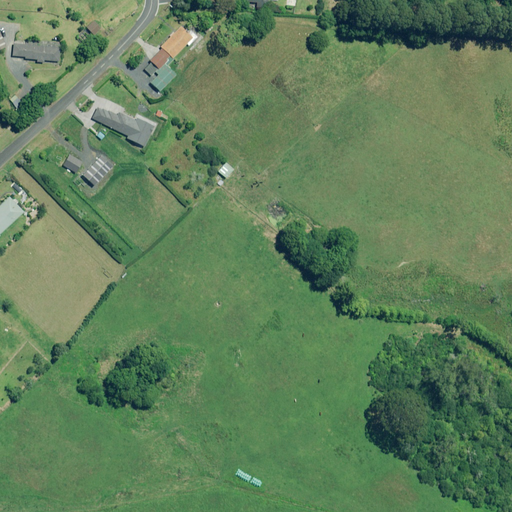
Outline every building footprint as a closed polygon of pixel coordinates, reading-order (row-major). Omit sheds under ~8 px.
[(269,0),(277,1),(277,0),(238,0),(238,1),(256,3),(255,8),(263,9),(264,4),(269,5),(269,0)] [(88,30),(93,34),(100,27),(94,20),(85,29),(87,31),(88,30)] [(186,44),(188,46),(197,37),(190,30),(187,33),(180,26),(176,30),(175,28),(168,35),(170,37),(160,47),(161,48),(153,57),(149,61),(150,62),(143,70),(150,76),(154,72),(156,74),(157,75),(149,83),(159,93),(176,76),(166,67),(165,66),(172,59),(186,44)] [(60,47),(14,44),(13,56),(25,57),(25,59),(37,59),(37,62),(44,63),(44,60),(59,61),(60,47)] [(117,116),(97,106),(91,119),(127,136),(125,138),(144,147),(154,125),(136,116),(134,120),(118,112),(117,116)] [(81,162),(70,155),(64,165),(78,173),(81,168),(78,166),(81,162)] [(234,170),(226,163),(218,172),(226,179),(234,170)] [(0,232),(22,211),(9,197),(0,205),(0,232)]
